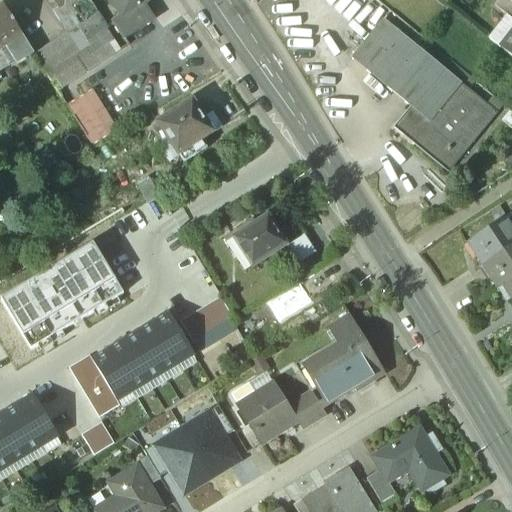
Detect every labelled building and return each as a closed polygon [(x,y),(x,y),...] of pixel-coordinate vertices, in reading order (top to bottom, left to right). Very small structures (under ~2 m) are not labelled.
[(52,0),(58,9),(59,11),(64,8),(66,12),(84,0),(52,0)] [(86,0),(84,0),(66,12),(77,29),(86,43),(106,30),(86,0)] [(110,0),(122,18),(123,19),(143,6),(152,0),(110,0)] [(511,3),(507,0),(501,0),(495,8),(511,21),(511,3)] [(143,6),(123,19),(122,18),(114,24),(124,40),(153,21),(143,6)] [(4,7),(0,9),(0,51),(8,47),(17,66),(33,56),(4,7)] [(66,12),(64,8),(59,11),(58,9),(53,13),(59,24),(60,23),(68,35),(77,29),(66,12)] [(412,110),(394,131),(449,174),(497,115),(384,22),(352,61),(412,110)] [(68,35),(33,57),(57,93),(120,52),(106,30),(86,43),(77,29),(68,35)] [(511,38),(503,50),(511,57),(511,38)] [(112,78),(95,89),(117,124),(134,113),(112,78)] [(193,102),(158,125),(159,126),(152,130),(161,143),(167,139),(178,156),(179,156),(184,164),(207,149),(201,141),(213,134),(193,102)] [(94,106),(73,118),(86,139),(107,126),(106,125),(94,106)] [(107,126),(86,139),(93,149),(121,131),(114,120),(106,125),(107,126)] [(17,148),(0,121),(0,148),(1,150),(11,152),(15,150),(16,148),(17,148)] [(511,148),(498,158),(510,174),(511,172),(511,148)] [(148,178),(137,185),(144,197),(156,190),(148,178)] [(156,190),(144,197),(149,206),(161,198),(156,190)] [(269,218),(253,228),(250,223),(225,239),(245,271),(253,266),(254,268),(287,248),(269,218)] [(511,221),(510,218),(469,244),(484,267),(511,249),(511,221)] [(123,295),(93,246),(1,302),(31,351),(123,295)] [(511,249),(484,267),(499,291),(505,287),(511,282),(511,249)] [(181,324),(193,344),(233,319),(220,300),(181,324)] [(179,367),(194,358),(169,316),(154,326),(179,367)] [(385,375),(350,317),(329,330),(340,348),(305,369),(328,406),(355,390),(357,393),(385,375)] [(164,376),(179,367),(154,326),(138,335),(164,376)] [(148,386),(164,376),(138,335),(123,344),(148,386)] [(133,395),(148,386),(123,344),(108,354),(133,395)] [(118,405),(133,395),(108,354),(92,363),(118,405)] [(119,408),(118,405),(92,363),(89,358),(69,371),(100,420),(119,408)] [(276,386),(240,408),(263,446),(300,424),(290,408),(276,386)] [(313,394),(290,408),(300,424),(304,430),(326,417),(313,394)] [(43,449),(59,440),(34,399),(19,408),(43,449)] [(28,458),(43,449),(19,408),(4,417),(28,458)] [(210,416),(224,440),(234,434),(218,408),(208,415),(209,416),(210,416)] [(209,416),(182,432),(211,480),(239,464),(224,440),(210,416),(209,416)] [(0,446),(13,467),(28,458),(4,417),(0,419),(0,446)] [(82,438),(94,457),(114,445),(102,426),(82,438)] [(421,430),(372,460),(380,474),(388,487),(389,486),(409,473),(423,495),(450,478),(421,430)] [(184,497),(211,480),(182,432),(155,449),(170,473),(184,497)] [(0,474),(13,467),(0,446),(0,474)] [(148,460),(159,480),(170,473),(155,449),(154,447),(145,453),(148,460)] [(159,480),(148,460),(135,467),(137,471),(148,489),(161,482),(159,480)] [(137,471),(120,481),(127,494),(97,511),(158,511),(161,511),(148,489),(137,471)] [(371,511),(348,474),(328,486),(330,489),(307,502),(306,503),(310,511),(371,511)] [(380,474),(368,482),(382,505),(395,497),(389,486),(388,487),(380,474)] [(310,511),(306,503),(307,502),(306,500),(294,507),(297,511),(310,511)]
